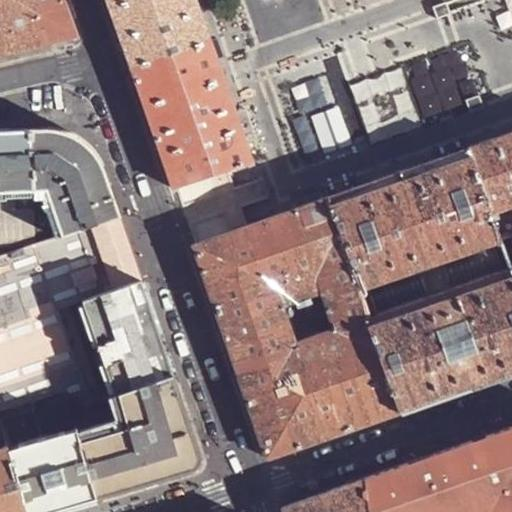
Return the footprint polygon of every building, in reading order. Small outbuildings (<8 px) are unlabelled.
[(64,0),(0,0),(0,54),(77,37),(64,0)] [(106,0),(130,68),(209,39),(200,14),(195,0),(106,0)] [(439,20),(453,15),(451,9),(449,3),(435,8),(439,20)] [(150,123),(173,189),(178,188),(228,170),(252,161),(246,145),(238,122),(228,92),(220,69),(212,48),(209,39),(130,68),(150,123)] [(472,113),(486,108),(484,102),(482,96),(467,101),(472,113)] [(46,127),(32,129),(34,189),(46,189),(63,236),(120,216),(109,179),(103,164),(98,154),(90,145),(74,134),(62,129),(61,129),(47,127),(46,127)] [(32,129),(0,130),(0,191),(34,189),(32,129)] [(511,132),(504,136),(466,149),(489,212),(511,204),(511,132)] [(366,320),(400,413),(481,384),(511,373),(511,277),(489,212),(466,149),(445,156),(422,164),(412,168),(389,176),(345,192),(326,199),(369,319),(366,320)] [(218,196),(235,190),(228,170),(178,188),(185,207),(218,196)] [(34,189),(0,191),(0,257),(38,244),(34,189)] [(46,189),(34,189),(38,244),(63,236),(46,189)] [(369,319),(326,199),(275,217),(247,226),(198,244),(192,246),(265,457),(269,459),(279,455),(358,428),(400,413),(366,320),(369,319)] [(240,206),(223,211),(191,222),(198,244),(247,226),(240,206)] [(75,269),(131,248),(120,216),(63,236),(75,269)] [(175,373),(143,280),(84,300),(117,394),(120,393),(175,373)] [(82,440),(98,498),(156,481),(196,469),(204,456),(175,373),(120,393),(131,426),(99,435),(82,440)] [(32,399),(35,409),(69,399),(67,389),(32,399)] [(99,435),(90,404),(73,410),(78,429),(80,435),(82,440),(99,435)] [(390,469),(361,479),(366,511),(511,511),(511,425),(485,436),(484,443),(474,442),(471,442),(471,441),(427,456),(390,469)] [(20,446),(22,452),(69,438),(67,432),(67,429),(20,443),(20,446)] [(78,429),(67,432),(69,438),(80,435),(78,429)] [(12,455),(28,511),(49,511),(98,498),(82,440),(80,435),(69,438),(22,452),(12,455)] [(11,449),(9,444),(0,446),(0,455),(11,452),(11,449)] [(20,446),(11,449),(11,452),(12,455),(22,452),(20,446)] [(0,511),(28,511),(12,455),(11,452),(0,455),(0,511)] [(284,511),(366,511),(361,479),(331,490),(283,507),(284,511)]
